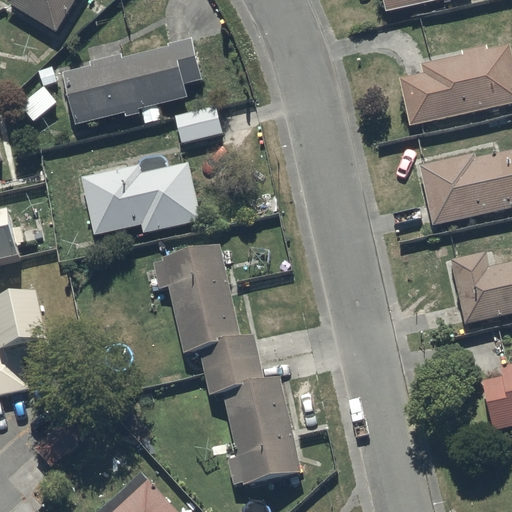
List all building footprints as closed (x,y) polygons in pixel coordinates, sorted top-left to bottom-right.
[(13,0),(8,9),(58,40),(82,0),(13,0)] [(381,0),(386,19),(467,0),(381,0)] [(66,80),(78,131),(127,120),(128,124),(142,121),(141,117),(191,105),(187,91),(205,87),(195,45),(170,51),(171,54),(126,65),(125,60),(91,68),(93,74),(66,80)] [(401,86),(411,133),(511,111),(511,55),(511,52),(488,57),(486,52),(463,57),(465,62),(422,71),(424,81),(401,86)] [(218,113),(177,123),(184,149),(224,140),(218,113)] [(420,172),(434,232),(511,213),(511,158),(478,166),(476,160),(420,172)] [(85,185),(97,241),(144,231),(146,241),(205,228),(192,169),(144,180),(142,172),(85,185)] [(0,275),(23,270),(18,251),(27,249),(23,232),(16,234),(14,224),(0,226),(0,275)] [(160,296),(169,295),(184,363),(201,359),(211,405),(224,402),(238,464),(228,466),(234,492),(243,490),(244,494),(301,482),(280,385),(266,388),(255,341),(242,344),(221,252),(154,267),(160,296)] [(488,257),(451,266),(466,333),(511,322),(511,269),(492,274),(488,257)] [(50,355),(38,301),(0,309),(0,403),(32,397),(24,361),(50,355)] [(484,388),(495,437),(511,433),(511,371),(503,374),(505,383),(484,388)] [(78,421),(37,456),(52,474),(94,439),(78,421)] [(167,498),(164,501),(144,480),(109,511),(174,511),(169,506),(173,503),(167,498)]
